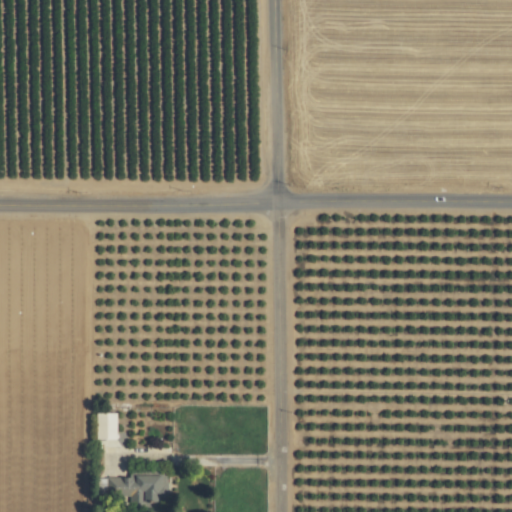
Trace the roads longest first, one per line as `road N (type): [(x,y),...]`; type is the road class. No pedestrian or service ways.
road 1 (residential): [(279,511),(275,0)]
road 2 (tertiary): [(0,204),(511,205)]
